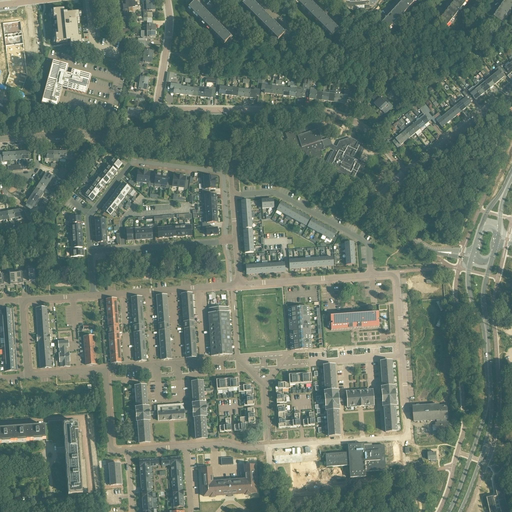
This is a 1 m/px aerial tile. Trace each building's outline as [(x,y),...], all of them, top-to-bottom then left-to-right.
[(194,2),(188,8),(224,44),(231,37),(195,2),(196,1),(199,1),(198,0),(193,0),(193,1),(194,2)] [(246,0),(242,5),(278,40),(284,33),(250,0),(246,0)] [(296,0),(296,1),(331,37),(338,30),(307,0),(296,0)] [(362,10),(371,10),(380,0),(379,0),(343,0),(341,3),(350,11),(360,11),(360,9),(362,9),(362,10)] [(404,0),(383,24),(390,30),(408,11),(418,0),(404,0)] [(457,0),(440,22),(447,28),(469,0),(457,0)] [(511,0),(506,0),(494,18),(502,23),(511,8),(511,0)] [(123,6),(118,7),(120,19),(128,18),(127,11),(129,11),(128,8),(129,8),(128,2),(122,2),(123,6)] [(155,5),(143,5),(143,13),(143,16),(143,18),(147,18),(148,18),(148,13),(152,13),(152,11),(155,11),(155,5)] [(64,10),(53,11),(53,19),(56,19),(58,36),(55,36),(56,44),(70,42),(70,47),(82,46),(81,38),(79,39),(77,22),(79,21),(78,14),(65,15),(64,10)] [(21,21),(2,24),(9,76),(6,84),(22,90),(28,74),(21,21)] [(147,24),(147,31),(155,31),(155,25),(152,25),(152,23),(147,24)] [(138,38),(138,44),(141,44),(145,44),(145,41),(145,39),(147,39),(152,40),(153,38),(155,38),(155,31),(147,31),(141,31),(141,37),(142,37),(142,39),(138,38)] [(145,49),(144,57),(152,58),(153,52),(150,51),(150,49),(145,49)] [(140,56),(139,64),(144,65),(144,64),(147,65),(148,64),(151,64),(152,58),(144,57),(140,56)] [(68,66),(53,62),(41,105),(57,109),(62,88),(64,89),(86,94),(91,76),(72,71),(70,75),(66,74),(68,66)] [(500,62),(498,64),(500,67),(505,73),(507,71),(510,74),(511,72),(511,66),(510,64),(508,62),(504,66),(502,65),(500,62)] [(497,73),(495,75),(499,81),(504,77),(502,75),(505,73),(500,67),(498,64),(496,66),(498,68),(495,70),(497,73)] [(485,69),(483,71),(488,77),(490,79),(495,85),(499,81),(495,75),(492,77),(490,75),(485,69)] [(262,86),(261,90),(264,91),(264,92),(265,92),(265,93),(271,94),(272,87),(268,87),(268,84),(265,83),(265,78),(262,79),(262,82),(261,86),(262,86)] [(483,80),(490,89),(495,85),(490,79),(488,80),(487,79),(484,81),(483,80)] [(475,80),(473,82),(476,86),(474,88),(480,96),(485,93),(476,81),(475,80)] [(478,80),(476,81),(485,93),(490,89),(483,80),(480,82),(478,80)] [(137,84),(136,92),(138,93),(138,92),(142,93),(142,91),(147,92),(148,85),(139,83),(139,84),(137,84)] [(171,84),(170,89),(174,90),(173,94),(180,95),(181,85),(171,84)] [(296,90),(295,97),(301,98),(301,97),(305,98),(306,91),(307,89),(307,85),(303,84),(303,88),(296,87),(296,90)] [(329,92),(329,94),(328,102),(334,102),(336,87),(333,86),(332,92),(329,92)] [(464,91),(467,94),(470,99),(473,97),(476,100),(480,96),(474,88),(473,87),(469,91),(467,89),(466,90),(464,87),(462,89),(464,91)] [(205,90),(204,98),(210,98),(214,98),(216,89),(209,88),(209,91),(205,90)] [(250,91),(249,98),(256,99),(256,96),(259,96),(260,91),(254,90),(254,91),(250,91)] [(341,91),(340,103),(346,104),(347,100),(351,101),(352,93),(341,91)] [(381,98),(375,104),(381,111),(382,110),(386,114),(393,107),(388,102),(386,103),(381,98),(382,97),(378,92),(376,94),(381,98)] [(453,98),(451,99),(452,101),(461,112),(466,108),(460,100),(459,100),(457,102),(453,98)] [(463,98),(460,100),(466,108),(471,104),(466,98),(465,100),(463,98)] [(400,101),(397,105),(399,107),(403,111),(407,107),(403,103),(402,103),(400,101)] [(452,101),(450,103),(454,108),(452,110),(457,116),(461,112),(452,101)] [(136,110),(135,118),(141,119),(142,116),(143,116),(144,111),(144,109),(137,107),(136,110)] [(449,107),(445,111),(447,114),(452,120),(457,116),(452,110),(449,107)] [(126,110),(125,113),(127,114),(126,116),(132,117),(132,118),(135,119),(135,118),(136,110),(129,109),(128,109),(127,111),(126,110)] [(428,109),(426,111),(428,114),(427,114),(432,120),(434,118),(442,128),(447,124),(442,118),(438,113),(435,116),(435,117),(430,111),(430,112),(428,109)] [(423,114),(418,118),(420,120),(425,126),(430,122),(425,116),(426,115),(427,114),(428,114),(426,111),(422,113),(423,114)] [(447,114),(442,118),(447,124),(452,120),(447,114)] [(413,117),(411,119),(420,130),(425,126),(420,120),(417,122),(413,117)] [(411,123),(409,125),(415,134),(420,130),(411,119),(409,121),(411,123)] [(401,122),(399,124),(402,127),(411,137),(415,134),(409,125),(406,128),(404,125),(401,122)] [(293,131),(285,134),(287,140),(286,140),(288,146),(289,146),(291,152),(299,149),(302,157),(307,156),(309,161),(310,160),(311,162),(321,158),(321,157),(322,156),(320,151),(328,149),(333,151),(332,153),(331,152),(325,164),(327,164),(326,165),(337,171),(336,172),(347,177),(348,176),(357,181),(358,180),(359,181),(365,169),(364,169),(365,166),(361,163),(362,161),(358,159),(358,158),(359,159),(365,148),(364,147),(364,146),(357,143),(356,143),(357,141),(350,138),(339,142),(336,147),(332,145),(330,138),(322,141),(318,129),(315,131),(313,126),(304,129),(294,133),(293,131)] [(402,131),(399,133),(401,136),(406,141),(411,137),(402,127),(400,128),(402,131)] [(396,140),(393,142),(398,147),(401,145),(406,141),(401,136),(396,140)] [(362,139),(360,142),(373,149),(374,147),(367,143),(368,142),(362,139)] [(45,153),(45,159),(50,159),(50,162),(53,162),(53,160),(54,152),(47,152),(47,153),(45,153)] [(3,156),(0,156),(0,157),(1,163),(7,162),(8,170),(11,169),(10,166),(10,161),(9,154),(3,154),(3,156)] [(112,157),(106,164),(107,164),(111,168),(113,165),(118,169),(118,168),(119,169),(120,167),(121,165),(112,157)] [(111,168),(107,164),(103,169),(112,176),(116,172),(111,168)] [(112,176),(103,169),(100,173),(101,174),(109,180),(112,176)] [(47,173),(43,179),(49,183),(53,185),(57,179),(54,176),(53,177),(47,173)] [(151,186),(152,180),(149,179),(150,173),(144,173),(142,183),(148,184),(148,186),(151,186)] [(101,174),(98,178),(105,184),(105,185),(109,180),(101,174)] [(160,188),(162,175),(156,174),(155,180),(152,180),(151,186),(154,187),(160,188)] [(169,189),(170,182),(167,182),(167,175),(162,175),(160,188),(169,189)] [(178,188),(179,177),(173,176),(173,182),(170,182),(169,189),(172,189),(172,187),(178,188)] [(98,178),(97,177),(94,182),(102,188),(105,184),(98,178)] [(185,184),(185,178),(179,177),(178,188),(184,188),(184,190),(187,191),(188,184),(185,184)] [(43,179),(40,184),(46,188),(49,183),(43,179)] [(102,188),(94,182),(91,186),(90,186),(99,192),(102,188)] [(209,189),(215,189),(215,183),(201,184),(202,193),(209,192),(209,189)] [(40,184),(36,189),(43,193),(46,188),(40,184)] [(123,184),(119,188),(126,194),(129,196),(134,190),(131,188),(128,186),(127,187),(123,184)] [(90,186),(91,186),(90,185),(86,189),(95,197),(99,192),(90,186)] [(126,194),(119,188),(116,193),(123,198),(126,194)] [(36,189),(33,194),(39,198),(43,193),(36,189)] [(86,189),(80,197),(87,202),(90,199),(92,201),(95,197),(86,189)] [(216,201),(215,195),(209,195),(209,192),(202,193),(203,196),(202,196),(203,202),(205,202),(205,201),(216,201)] [(116,193),(113,197),(120,203),(120,202),(124,198),(123,198),(116,193)] [(33,194),(30,199),(36,203),(39,198),(33,194)] [(120,203),(113,197),(110,201),(118,208),(121,203),(120,202),(120,203)] [(27,205),(26,207),(31,210),(32,210),(33,208),(34,209),(37,204),(36,203),(30,199),(26,204),(27,205)] [(118,208),(110,201),(106,205),(114,212),(118,208)] [(282,213),(286,206),(281,203),(277,211),(282,213)] [(114,212),(106,205),(103,210),(105,212),(101,216),(109,219),(114,212)] [(286,216),(290,208),(286,206),(282,213),(286,216)] [(291,218),(295,211),(290,208),(286,216),(291,218)] [(20,210),(13,212),(15,219),(15,221),(24,220),(24,218),(23,214),(23,211),(20,212),(20,210)] [(296,221),(300,213),(295,211),(291,218),(296,221)] [(30,212),(27,214),(32,222),(35,220),(37,217),(33,215),(33,216),(30,212)] [(301,224),(305,216),(300,213),(296,221),(301,224)] [(310,219),(305,216),(301,224),(306,226),(310,219)] [(71,218),(68,218),(68,227),(70,227),(74,226),(74,224),(80,223),(80,217),(73,218),(73,217),(71,217),(71,218)] [(217,222),(217,217),(204,218),(204,223),(202,224),(202,227),(209,226),(209,223),(217,222)] [(312,230),(317,222),(312,220),(307,227),(312,230)] [(317,233),(321,225),(317,222),(312,230),(317,233)] [(322,235),(326,227),(321,225),(317,233),(322,235)] [(209,229),(209,226),(202,227),(202,230),(206,229),(207,236),(210,236),(214,236),(214,235),(217,235),(217,229),(209,229)] [(154,227),(146,228),(146,229),(147,239),(152,239),(152,233),(155,233),(154,227)] [(163,228),(158,229),(158,227),(154,227),(155,233),(155,234),(158,233),(158,239),(164,238),(163,228)] [(327,238),(331,230),(326,227),(322,235),(327,238)] [(135,231),(135,228),(132,228),(132,231),(126,231),(127,241),(133,240),(132,234),(135,234),(135,231)] [(336,233),(331,230),(327,238),(332,240),(336,233)] [(106,237),(97,237),(97,243),(100,243),(100,246),(107,245),(106,242),(106,237)] [(76,251),(76,248),(70,249),(71,257),(83,256),(82,251),(76,251)] [(25,271),(25,282),(35,282),(34,270),(25,271)] [(25,271),(15,272),(15,274),(16,285),(22,285),(22,283),(25,282),(25,271)] [(15,274),(6,274),(7,286),(16,285),(15,274)] [(192,294),(182,295),(186,358),(196,358),(192,294)] [(167,296),(156,297),(161,360),(171,359),(167,296)] [(142,298),(131,298),(136,362),(146,361),(142,298)] [(116,299),(106,300),(107,308),(107,310),(108,321),(108,322),(108,327),(108,328),(109,340),(109,342),(110,355),(110,357),(111,364),(121,363),(116,299)] [(308,307),(288,309),(289,314),(291,351),(310,350),(312,350),(308,307)] [(47,308),(36,309),(38,336),(37,336),(38,342),(40,369),(51,368),(51,365),(53,365),(53,362),(51,362),(50,355),(53,355),(52,349),(50,350),(49,341),(50,341),(49,335),(47,308)] [(209,314),(208,314),(211,357),(232,355),(229,313),(228,313),(228,308),(209,309),(209,314)] [(331,317),(330,317),(330,323),(332,323),(332,325),(330,325),(331,331),(334,330),(334,331),(334,330),(339,330),(345,330),(350,329),(351,329),(353,329),(356,329),(357,329),(359,329),(365,328),(370,328),(371,328),(376,328),(376,327),(379,327),(378,321),(377,321),(377,320),(378,320),(378,313),(377,314),(373,314),(371,314),(367,314),(366,314),(362,315),(360,315),(356,315),(355,315),(352,315),(351,315),(348,316),(346,316),(342,316),(340,316),(336,317),(336,316),(335,317),(331,317)] [(84,337),(86,366),(96,365),(94,337),(84,337)] [(68,341),(58,342),(59,348),(59,354),(60,363),(60,367),(69,367),(69,362),(69,353),(67,354),(66,348),(68,348),(68,341)] [(334,365),(323,366),(325,392),(324,392),(326,411),(327,411),(328,431),(329,437),(339,436),(337,410),(339,410),(338,402),(347,401),(347,408),(349,407),(358,407),(363,407),(363,406),(373,406),(373,399),(382,399),(383,407),(384,407),(384,408),(385,433),(396,432),(394,406),(395,406),(394,387),(393,387),(391,361),(386,362),(380,362),(382,388),(381,388),(382,396),(376,397),(375,390),(343,393),(344,399),(338,399),(337,391),(336,391),(334,365)] [(206,417),(205,403),(204,404),(202,382),(192,383),(193,404),(192,404),(193,410),(190,410),(190,413),(193,413),(193,418),(194,418),(196,440),(207,439),(205,417),(206,417)] [(290,389),(290,385),(289,385),(289,383),(278,384),(278,386),(275,386),(276,393),(283,392),(283,389),(290,389)] [(152,416),(152,413),(151,413),(149,413),(148,407),(147,408),(146,386),(135,387),(137,408),(136,408),(137,422),(138,422),(139,444),(150,443),(148,421),(149,421),(149,416),(152,416)] [(250,386),(239,386),(238,386),(238,388),(238,392),(246,392),(246,395),(252,395),(253,395),(253,388),(250,388),(250,386)] [(283,395),(283,392),(276,393),(277,400),(276,400),(276,404),(286,403),(286,395),(283,395)] [(253,402),(252,395),(246,395),(247,400),(244,400),(244,406),(254,405),(254,402),(253,402)] [(184,413),(187,413),(187,410),(186,404),(183,404),(157,406),(154,406),(155,413),(155,415),(158,415),(158,421),(169,421),(174,421),(174,420),(184,419),(184,413)] [(287,405),(277,406),(277,410),(278,410),(278,417),(285,417),(284,414),(287,414),(287,405)] [(416,407),(413,407),(414,422),(417,422),(418,422),(421,422),(424,421),(424,422),(424,421),(427,421),(427,422),(428,422),(428,421),(430,421),(431,421),(433,421),(434,421),(437,421),(437,424),(436,424),(436,434),(449,433),(448,423),(447,419),(448,419),(448,413),(447,405),(439,406),(436,406),(436,405),(436,406),(433,406),(433,405),(432,405),(432,406),(430,406),(429,406),(426,406),(423,407),(423,406),(423,407),(420,407),(420,406),(419,406),(420,407),(417,407),(416,407)] [(245,423),(254,423),(253,408),(247,409),(248,417),(244,417),(245,423)] [(303,420),(303,426),(314,426),(313,413),(309,413),(309,420),(303,420)] [(294,421),(288,421),(289,427),(300,427),(299,414),(294,414),(294,421)] [(245,431),(245,423),(244,417),(240,418),(240,425),(234,425),(234,431),(245,431)] [(289,427),(288,421),(285,422),(285,417),(278,417),(279,424),(278,425),(278,428),(289,427)] [(231,432),(230,419),(225,419),(226,426),(219,426),(220,432),(231,432)] [(0,442),(46,439),(46,438),(52,437),(53,444),(56,443),(57,447),(66,447),(70,496),(77,495),(82,495),(82,494),(88,494),(85,459),(84,459),(82,433),(78,433),(77,423),(76,424),(75,420),(48,422),(48,424),(45,424),(45,426),(32,427),(32,425),(22,426),(22,428),(20,428),(19,426),(6,427),(6,429),(4,429),(3,427),(0,427),(0,442)] [(348,453),(325,455),(326,468),(349,466),(350,478),(365,477),(365,472),(392,470),(392,468),(385,468),(384,450),(384,445),(366,447),(363,447),(363,444),(348,445),(348,453)] [(429,456),(428,456),(428,461),(431,460),(431,462),(437,461),(437,459),(436,453),(428,453),(429,456)] [(149,460),(139,461),(142,493),(142,499),(142,504),(143,510),(143,511),(153,511),(154,509),(153,504),(153,498),(152,493),(171,491),(173,509),(178,509),(178,507),(183,507),(180,457),(170,458),(161,459),(162,466),(158,466),(158,459),(149,460)] [(233,458),(221,459),(222,466),(233,465),(233,458)] [(119,462),(109,463),(109,465),(110,486),(121,485),(121,479),(119,464),(119,462)] [(211,468),(202,469),(204,497),(210,497),(210,498),(211,498),(212,498),(213,498),(213,497),(214,497),(214,496),(245,494),(245,495),(246,495),(248,495),(249,495),(249,494),(256,493),(254,465),(245,466),(246,480),(212,483),(211,468)] [(317,481),(316,474),(315,469),(305,470),(305,469),(298,470),(299,480),(300,479),(300,487),(305,487),(305,492),(312,492),(312,491),(317,490),(316,481),(317,481)] [(494,497),(486,498),(489,511),(508,511),(502,484),(494,485),(497,496),(494,497)]
